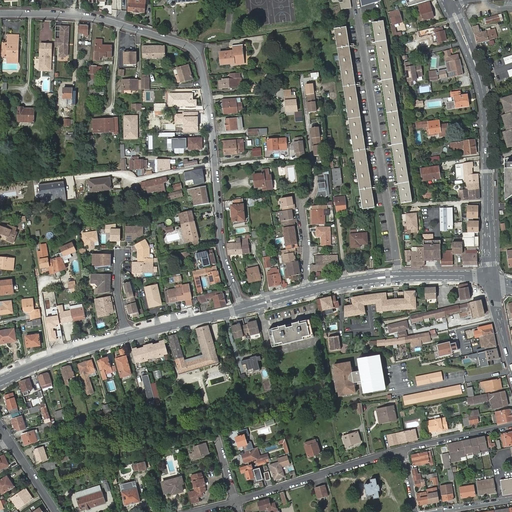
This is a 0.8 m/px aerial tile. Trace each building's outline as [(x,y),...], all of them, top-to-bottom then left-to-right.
[(145,0),(129,0),(128,11),(133,11),(133,13),(139,13),(139,12),(144,12),(145,0)] [(342,0),(343,2),(340,3),(341,9),(351,8),(349,0),(342,0)] [(420,10),(423,20),(433,17),(429,2),(419,6),(420,10)] [(389,14),(392,25),(398,23),(402,22),(399,11),(389,14)] [(374,23),(402,202),(412,201),(383,21),(374,23)] [(401,203),(402,202),(374,23),(372,23),(375,40),(376,44),(381,79),(382,82),(391,143),(392,147),(398,182),(398,186),(401,203)] [(391,25),(393,33),(397,32),(395,27),(399,26),(398,23),(392,25),(391,25)] [(79,25),(79,38),(81,39),(81,36),(81,34),(88,34),(88,26),(79,25)] [(472,27),(474,33),(482,31),(481,29),(479,29),(478,25),(472,27)] [(70,26),(60,26),(60,38),(55,38),(55,48),(59,48),(58,57),(65,58),(68,55),(70,26)] [(373,207),(344,27),(334,29),(363,209),(373,207)] [(346,27),(344,27),(373,207),(375,207),(372,189),(371,186),(366,151),(365,147),(355,87),(355,83),(349,48),(349,44),(346,27)] [(433,29),(433,28),(423,30),(424,34),(431,32),(434,43),(436,43),(442,41),(446,40),(443,30),(442,30),(442,27),(433,29)] [(483,37),(484,42),(489,41),(489,40),(493,39),(493,36),(497,35),(495,29),(491,30),(491,29),(491,30),(490,28),(487,29),(487,30),(486,31),(486,30),(482,31),(484,36),(483,37)] [(477,44),(478,43),(484,42),(483,37),(484,36),(482,31),(474,33),(474,34),(477,44)] [(8,39),(8,62),(18,62),(18,40),(8,39)] [(95,39),(94,60),(100,61),(100,57),(111,57),(112,45),(102,45),(102,40),(95,39)] [(52,44),(40,43),(39,70),(51,71),(52,44)] [(235,61),(243,60),(242,45),(233,46),(233,51),(219,52),(221,65),(231,64),(235,63),(235,61)] [(143,46),(143,54),(146,54),(146,57),(146,58),(165,57),(165,46),(143,46)] [(460,59),(459,54),(451,56),(449,49),(445,50),(446,57),(445,57),(448,73),(449,78),(463,75),(462,70),(460,59)] [(136,64),(136,52),(124,52),(124,65),(136,64)] [(490,57),(485,59),(489,70),(494,68),(490,57)] [(411,67),(410,62),(404,63),(407,81),(411,81),(413,80),(415,77),(422,76),(419,63),(415,64),(415,66),(413,66),(411,67)] [(188,64),(176,68),(180,83),(193,79),(188,64)] [(446,69),(439,71),(440,79),(448,77),(446,69)] [(240,78),(240,73),(229,74),(230,79),(221,79),(221,80),(218,80),(218,87),(223,86),(223,88),(237,87),(237,86),(241,86),(241,78),(240,78)] [(122,80),(123,90),(138,89),(138,80),(122,80)] [(308,94),(309,102),(308,103),(309,112),(316,111),(313,84),(305,85),(307,94),(308,94)] [(72,99),(72,90),(72,88),(63,88),(63,99),(72,99)] [(89,99),(88,99),(88,104),(91,104),(91,103),(95,103),(95,106),(101,107),(101,106),(103,106),(103,98),(102,98),(102,96),(104,96),(104,92),(104,91),(104,90),(96,90),(96,91),(94,91),(94,92),(94,95),(91,95),(89,95),(89,99)] [(460,91),(450,92),(451,97),(454,97),(454,99),(453,99),(453,101),(447,102),(448,109),(455,108),(454,107),(456,107),(456,108),(468,106),(467,95),(460,96),(460,91)] [(174,94),(174,103),(176,103),(177,106),(196,106),(196,100),(192,100),(192,94),(174,94)] [(295,95),(285,96),(286,112),(295,112),(296,122),(302,121),(301,111),(297,111),(295,95)] [(511,95),(503,99),(508,114),(511,112),(511,95)] [(236,102),(235,98),(222,99),(224,114),(237,112),(237,110),(242,110),(241,102),(236,102)] [(19,107),(18,121),(34,122),(34,109),(24,109),(24,108),(19,107)] [(184,124),(184,132),(198,131),(198,112),(184,112),(184,114),(174,114),(174,124),(184,124)] [(137,116),(124,116),(124,136),(137,136),(137,116)] [(119,134),(118,117),(115,117),(115,118),(93,119),(93,133),(114,132),(114,134),(119,134)] [(238,129),(237,118),(225,120),(226,131),(238,129)] [(428,121),(415,123),(416,129),(423,128),(424,131),(427,130),(429,130),(430,133),(439,132),(439,135),(439,137),(449,135),(447,124),(439,125),(438,121),(428,122),(428,121)] [(313,138),(314,146),(313,146),(314,156),(322,155),(321,145),(320,145),(319,137),(320,137),(318,127),(311,128),(312,138),(313,138)] [(302,137),(295,138),(295,142),(294,142),(295,146),(296,146),(296,148),(295,148),(295,152),(297,152),(297,155),(304,155),(302,137)] [(187,139),(172,139),(172,149),(187,149),(187,148),(189,148),(189,149),(201,149),(201,138),(188,138),(188,140),(187,140),(187,139)] [(268,140),(269,150),(286,149),(285,138),(268,140)] [(222,141),(222,144),(223,144),(224,154),(236,153),(240,153),(240,146),(244,146),(243,140),(239,140),(222,141)] [(465,151),(465,155),(476,153),(474,140),(450,143),(451,151),(462,149),(465,151)] [(252,149),(253,157),(262,156),(261,148),(252,149)] [(130,160),(131,169),(138,169),(138,175),(144,174),(144,169),(143,169),(143,160),(138,160),(138,156),(132,156),(132,160),(130,160)] [(170,159),(155,160),(155,174),(171,170),(170,159)] [(187,159),(183,159),(184,167),(198,165),(197,160),(188,162),(187,159)] [(421,170),(423,181),(439,178),(438,167),(421,170)] [(332,169),(334,186),(342,185),(340,168),(332,169)] [(253,175),(255,187),(262,186),(263,190),(272,189),(271,175),(269,176),(268,169),(262,170),(262,174),(253,175)] [(329,174),(329,169),(321,170),(322,175),(317,175),(319,191),(318,192),(316,196),(326,195),(324,175),(329,174)] [(203,170),(183,173),(185,181),(193,179),(194,185),(205,183),(203,170)] [(466,183),(468,183),(478,182),(478,174),(465,175),(465,183),(466,183)] [(159,190),(160,194),(165,193),(163,183),(167,182),(166,177),(157,179),(159,190)] [(110,189),(110,185),(105,185),(105,179),(89,181),(90,192),(110,189)] [(148,192),(159,190),(157,179),(146,182),(141,183),(143,191),(148,190),(148,192)] [(38,184),(40,197),(66,194),(64,181),(38,184)] [(192,191),(192,194),(194,206),(208,203),(205,186),(188,189),(188,192),(192,191)] [(432,186),(426,186),(426,193),(420,194),(421,199),(433,198),(432,186)] [(465,189),(459,190),(460,199),(469,198),(469,199),(479,199),(479,188),(468,189),(465,189)] [(164,195),(165,197),(168,196),(169,200),(183,196),(181,191),(164,195)] [(66,194),(40,197),(41,203),(67,200),(66,194)] [(265,196),(247,198),(248,205),(259,203),(259,204),(266,203),(265,196)] [(335,202),(337,212),(346,211),(345,196),(334,197),(334,202),(335,202)] [(281,199),(282,207),(293,205),(291,197),(281,199)] [(243,199),(233,200),(233,205),(231,205),(232,215),(234,215),(234,219),(245,218),(243,199)] [(327,205),(314,206),(312,206),(312,209),(313,225),(325,224),(324,209),(327,209),(327,205)] [(441,243),(446,242),(446,238),(447,238),(446,230),(447,230),(447,226),(452,225),(452,208),(440,208),(441,243)] [(181,224),(194,221),(192,210),(178,214),(181,224)] [(293,219),(291,210),(277,212),(277,216),(279,216),(281,224),(284,224),(294,222),(296,222),(296,218),(293,219)] [(402,215),(402,226),(407,226),(407,229),(417,229),(416,214),(402,215)] [(199,239),(194,221),(181,224),(183,232),(186,232),(188,241),(192,240),(198,239),(199,239)] [(283,228),(284,237),(295,235),(294,226),(295,226),(294,222),(284,224),(284,228),(283,228)] [(0,226),(0,233),(8,236),(6,240),(14,243),(18,232),(16,231),(17,228),(9,224),(7,229),(0,226)] [(135,226),(125,226),(125,241),(133,241),(133,239),(134,239),(143,235),(143,225),(135,225),(135,226)] [(120,240),(120,228),(115,228),(115,229),(110,229),(110,241),(115,241),(115,240),(120,240)] [(321,236),(322,246),(331,245),(330,228),(316,228),(316,237),(321,236)] [(350,230),(351,248),(360,247),(360,245),(367,244),(367,233),(357,234),(357,229),(350,230)] [(98,240),(97,230),(82,232),(84,243),(89,242),(89,241),(98,240)] [(478,246),(478,233),(462,233),(462,242),(462,246),(478,246)] [(421,234),(422,239),(422,248),(422,251),(422,262),(437,261),(436,241),(432,241),(432,234),(421,234)] [(287,245),(288,249),(294,248),(297,248),(295,235),(284,237),(286,246),(287,245)] [(149,247),(144,238),(135,244),(138,250),(139,249),(140,251),(139,251),(138,262),(152,262),(153,262),(153,258),(149,258),(149,254),(149,247)] [(241,239),(241,238),(235,239),(235,242),(227,243),(228,256),(242,254),(241,242),(241,239)] [(241,242),(242,254),(250,253),(248,241),(241,242)] [(66,268),(63,261),(62,257),(69,254),(76,251),(73,242),(60,248),(62,252),(56,254),(57,257),(52,259),(54,274),(66,268)] [(441,265),(453,265),(452,254),(452,242),(446,242),(441,243),(441,247),(441,261),(441,265)] [(462,248),(462,246),(462,242),(452,242),(452,254),(460,254),(463,254),(462,248)] [(50,274),(54,274),(52,259),(49,259),(46,244),(41,245),(42,251),(38,252),(41,269),(49,267),(50,274)] [(280,250),(283,263),(287,262),(296,261),(294,248),(288,249),(280,250)] [(420,266),(422,266),(422,262),(422,251),(422,248),(419,248),(419,251),(412,251),(412,264),(420,264),(420,266)] [(463,265),(477,265),(477,250),(465,250),(465,248),(462,248),(463,254),(460,254),(460,259),(463,259),(463,265)] [(212,250),(195,253),(199,269),(201,269),(206,267),(206,266),(216,264),(213,253),(212,250)] [(111,254),(96,254),(96,264),(96,269),(111,267),(111,254)] [(311,270),(324,270),(324,255),(316,256),(316,265),(311,266),(311,270)] [(324,255),(324,270),(339,270),(337,255),(324,255)] [(0,266),(3,266),(3,269),(13,270),(14,259),(0,257),(0,266)] [(296,261),(287,262),(288,271),(285,271),(286,279),(294,277),(294,275),(300,274),(298,261),(296,261)] [(138,262),(133,262),(133,270),(133,272),(143,272),(143,271),(152,271),(152,262),(138,262)] [(220,282),(216,265),(206,267),(201,269),(199,269),(192,271),(196,285),(200,284),(198,276),(208,273),(210,284),(220,282)] [(246,269),(249,282),(261,279),(258,266),(246,269)] [(267,272),(270,286),(281,284),(279,270),(267,272)] [(111,274),(90,274),(90,283),(95,284),(98,287),(98,294),(110,292),(111,274)] [(0,281),(0,295),(13,293),(12,280),(0,281)] [(130,282),(124,283),(128,298),(134,296),(130,282)] [(191,298),(188,283),(182,285),(183,287),(176,288),(178,301),(185,300),(191,298)] [(470,299),(468,285),(467,283),(458,285),(461,301),(470,299)] [(145,287),(149,305),(156,303),(156,306),(161,304),(157,284),(145,287)] [(176,288),(165,291),(167,303),(178,301),(176,288)] [(436,288),(425,289),(425,299),(437,298),(436,288)] [(206,294),(197,296),(199,304),(208,302),(207,298),(214,297),(216,307),(226,305),(222,290),(206,294)] [(415,291),(375,294),(376,300),(376,303),(377,311),(416,308),(415,291)] [(375,294),(366,295),(362,296),(363,302),(364,302),(376,300),(375,294)] [(128,298),(127,298),(128,304),(126,305),(130,316),(133,315),(134,318),(140,316),(134,296),(128,298)] [(335,296),(317,300),(319,311),(322,310),(322,313),(320,313),(321,323),(324,322),(323,316),(334,313),(333,308),(338,307),(338,302),(336,302),(335,296)] [(344,316),(359,314),(364,313),(363,304),(363,302),(362,296),(352,297),(353,304),(356,306),(354,308),(351,306),(350,306),(344,307),(344,316)] [(95,300),(98,317),(109,315),(109,312),(113,311),(110,297),(95,300)] [(33,298),(22,299),(23,310),(26,312),(31,312),(32,318),(41,317),(40,309),(34,309),(33,298)] [(3,305),(0,305),(0,315),(0,316),(0,315),(14,313),(12,300),(2,301),(3,305)] [(450,314),(450,312),(454,311),(454,312),(461,310),(462,312),(460,313),(461,317),(471,315),(472,318),(484,315),(480,300),(463,304),(444,308),(444,309),(445,315),(450,314)] [(61,312),(63,323),(73,321),(73,320),(85,318),(82,306),(70,308),(70,305),(65,306),(66,311),(61,312)] [(444,309),(411,316),(412,322),(416,322),(423,320),(423,319),(431,317),(435,316),(435,318),(442,317),(446,316),(445,315),(444,309)] [(58,315),(45,317),(50,342),(57,340),(54,329),(60,324),(58,315)] [(310,319),(268,329),(273,347),(314,337),(310,319)] [(240,324),(231,326),(235,339),(244,337),(243,334),(249,333),(250,336),(260,333),(257,320),(247,323),(247,324),(241,326),(240,324)] [(407,320),(388,325),(390,333),(408,328),(407,320)] [(493,334),(491,324),(477,328),(478,331),(473,332),(475,338),(478,337),(480,337),(480,336),(493,334)] [(184,360),(183,356),(175,359),(176,362),(179,374),(219,362),(209,325),(196,329),(195,329),(203,354),(184,360)] [(0,343),(16,341),(14,329),(0,331),(0,343)] [(400,338),(377,340),(377,346),(398,344),(424,339),(425,342),(431,341),(430,338),(437,336),(436,333),(429,335),(429,332),(400,338)] [(25,336),(27,348),(41,346),(39,334),(25,336)] [(183,356),(177,334),(168,336),(175,359),(183,356)] [(496,346),(493,334),(480,336),(480,337),(478,337),(482,349),(482,352),(487,350),(487,349),(496,346)] [(339,336),(328,337),(330,351),(341,350),(339,336)] [(161,342),(156,343),(160,357),(165,356),(165,354),(168,353),(165,339),(161,341),(161,342)] [(450,341),(437,344),(440,357),(452,354),(452,351),(459,349),(457,342),(450,343),(450,341)] [(151,343),(148,344),(152,358),(155,357),(156,358),(160,357),(156,343),(152,345),(151,343)] [(145,346),(141,348),(145,361),(149,360),(149,359),(152,358),(148,344),(145,345),(145,346)] [(136,347),(132,348),(136,362),(140,361),(140,363),(145,361),(141,348),(136,349),(136,347)] [(121,357),(116,358),(121,377),(131,374),(124,348),(119,350),(120,355),(121,357)] [(477,353),(481,367),(492,365),(490,360),(499,358),(496,348),(487,350),(482,352),(477,353)] [(241,361),(242,365),(245,364),(247,370),(253,369),(254,371),(260,370),(258,361),(261,360),(260,356),(257,357),(256,356),(250,357),(250,359),(241,361)] [(112,372),(111,367),(108,357),(97,361),(103,380),(107,379),(106,374),(112,372)] [(334,369),(338,392),(339,396),(356,393),(354,382),(363,381),(365,391),(382,388),(381,384),(383,384),(379,361),(377,361),(376,357),(359,360),(361,370),(352,372),(350,362),(333,364),(334,369)] [(78,364),(88,394),(94,393),(88,374),(95,372),(91,360),(78,364)] [(61,369),(66,385),(69,384),(68,379),(74,376),(73,372),(72,372),(70,366),(61,369)] [(151,384),(147,366),(142,368),(148,394),(154,393),(151,384)] [(416,376),(417,386),(443,381),(441,371),(416,376)] [(38,376),(42,389),(52,386),(48,373),(38,376)] [(20,382),(23,392),(32,389),(29,379),(20,382)] [(481,382),(482,387),(485,387),(486,392),(502,389),(500,379),(481,382)] [(154,383),(151,384),(154,393),(157,407),(160,406),(159,400),(160,400),(154,383)] [(460,384),(403,396),(405,405),(462,393),(460,384)] [(489,394),(467,398),(469,405),(475,403),(488,400),(490,399),(492,408),(508,405),(505,391),(489,394)] [(6,400),(10,414),(18,412),(14,398),(6,400)] [(41,409),(46,423),(51,421),(49,417),(45,403),(30,408),(31,411),(31,412),(30,411),(30,414),(40,412),(39,409),(41,409)] [(103,406),(106,415),(112,413),(110,404),(103,406)] [(377,410),(379,418),(382,417),(383,421),(392,419),(392,420),(396,419),(393,406),(377,410)] [(55,411),(57,418),(65,416),(63,409),(55,411)] [(498,424),(511,421),(511,415),(511,409),(495,412),(495,414),(497,423),(498,424)] [(463,419),(464,426),(479,422),(478,416),(463,419)] [(9,430),(12,434),(26,429),(24,421),(22,422),(20,417),(12,419),(15,428),(9,430)] [(446,417),(427,421),(429,432),(437,430),(442,429),(442,431),(448,429),(446,417)] [(50,430),(53,429),(53,428),(51,421),(46,423),(42,424),(43,430),(50,428),(50,430)] [(239,436),(235,438),(238,447),(242,446),(244,451),(253,449),(251,442),(249,441),(246,442),(245,437),(248,436),(249,435),(247,429),(238,431),(239,436)] [(413,438),(417,437),(415,429),(396,434),(397,435),(388,437),(390,444),(399,442),(398,441),(401,440),(401,443),(413,440),(413,438)] [(22,434),(25,445),(38,441),(38,440),(40,440),(37,430),(22,434)] [(343,437),(346,446),(360,442),(357,432),(343,437)] [(482,436),(477,437),(478,439),(480,452),(488,450),(487,444),(485,437),(482,437),(482,436)] [(474,438),(470,439),(473,453),(480,452),(478,439),(475,439),(474,438)] [(304,442),(308,457),(320,453),(316,439),(304,442)] [(470,439),(465,440),(466,441),(463,442),(466,455),(473,453),(470,439)] [(33,446),(38,462),(48,459),(44,447),(53,444),(52,440),(33,446)] [(207,448),(205,440),(192,444),(194,451),(192,452),(192,453),(190,454),(191,459),(207,454),(206,449),(207,448)] [(455,442),(448,443),(451,462),(461,460),(460,457),(466,456),(466,455),(463,442),(463,440),(457,442),(457,443),(455,443),(455,442)] [(511,446),(511,447),(511,451),(511,477),(501,480),(503,495),(511,493),(511,446)] [(244,451),(241,452),(244,463),(259,458),(260,461),(265,460),(268,459),(267,455),(260,457),(258,449),(245,453),(244,451)] [(411,455),(413,465),(418,464),(419,465),(424,464),(424,463),(430,462),(431,464),(433,464),(430,451),(429,452),(429,450),(426,451),(427,452),(411,455)] [(288,460),(286,454),(279,456),(281,462),(288,460)] [(4,461),(2,456),(0,456),(0,468),(8,465),(6,461),(4,461)] [(57,458),(41,464),(44,471),(55,468),(54,464),(59,463),(57,458)] [(134,465),(135,471),(139,470),(139,471),(147,469),(145,462),(134,465)] [(270,465),(275,479),(284,476),(279,462),(270,465)] [(245,471),(248,479),(256,477),(257,475),(256,472),(255,471),(253,472),(252,469),(253,468),(252,465),(240,468),(242,473),(245,471)] [(412,469),(414,481),(420,480),(421,480),(420,474),(417,475),(416,469),(412,469)] [(193,481),(186,484),(191,504),(199,502),(197,494),(206,492),(205,489),(206,489),(202,472),(191,475),(193,481)] [(0,480),(0,491),(2,494),(13,486),(7,476),(0,480)] [(162,482),(165,493),(172,491),(173,494),(183,491),(181,484),(183,484),(181,477),(162,482)] [(364,484),(366,496),(373,495),(373,499),(379,498),(378,491),(380,491),(379,485),(377,485),(376,478),(370,479),(371,483),(364,484)] [(420,480),(414,481),(415,487),(421,486),(421,484),(425,483),(424,479),(421,480),(420,480)] [(477,481),(479,495),(496,493),(493,479),(477,481)] [(132,481),(123,484),(124,488),(121,489),(125,505),(140,501),(136,485),(133,486),(132,481)] [(459,487),(461,498),(475,496),(474,485),(459,487)] [(315,489),(318,499),(324,497),(324,499),(327,498),(326,496),(327,496),(324,486),(315,489)] [(441,488),(443,501),(454,499),(452,486),(441,488)] [(11,498),(15,504),(17,503),(20,507),(33,498),(25,488),(11,498)] [(427,494),(429,503),(439,501),(436,488),(429,489),(429,494),(427,494)] [(77,498),(81,510),(105,503),(101,491),(77,498)] [(417,496),(419,505),(429,503),(427,494),(417,496)] [(267,511),(276,508),(275,503),(270,504),(268,499),(258,502),(259,505),(257,505),(258,508),(260,508),(261,511),(265,510),(265,511),(267,510),(267,511)]
